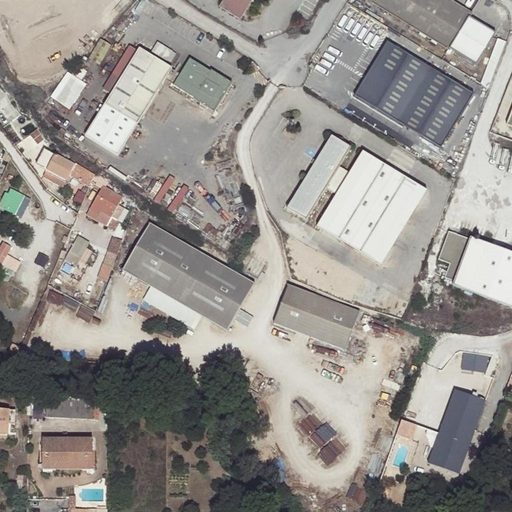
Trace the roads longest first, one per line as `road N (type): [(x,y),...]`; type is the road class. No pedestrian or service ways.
road 1 (unknown): [(316,392),(324,449),(350,476),(373,474),(385,433)]
road 2 (unknown): [(255,326),(228,346),(118,340)]
road 3 (unknown): [(251,83),(200,138),(155,114)]
